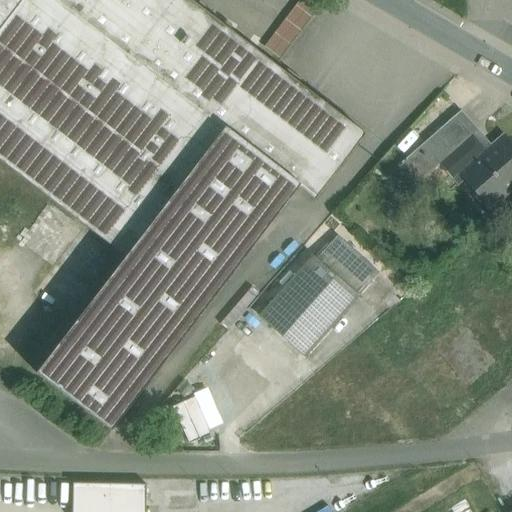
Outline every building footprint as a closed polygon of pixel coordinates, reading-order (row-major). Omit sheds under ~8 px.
[(365,135),(189,0),(0,0),(0,161),(125,258),(36,374),(111,432),(298,188),(314,201),(365,135)] [(289,44),(318,7),(308,0),(296,0),(272,31),(289,44)] [(459,112),(403,162),(411,172),(419,180),(439,163),(475,131),(459,112)] [(475,131),(439,163),(458,185),(467,177),(466,176),(479,164),(476,160),(490,148),(493,152),(500,145),(496,141),(490,147),(476,131),(475,131)] [(493,152),(490,148),(476,160),(479,164),(466,176),(467,177),(490,203),(511,183),(511,148),(505,141),(500,145),(493,152)] [(403,162),(394,169),(402,179),(411,172),(403,162)] [(313,257),(259,317),(304,357),(373,279),(331,242),(315,260),(313,257)] [(194,396),(169,404),(180,440),(205,433),(194,396)] [(146,511),(148,484),(72,482),(71,511),(146,511)]
